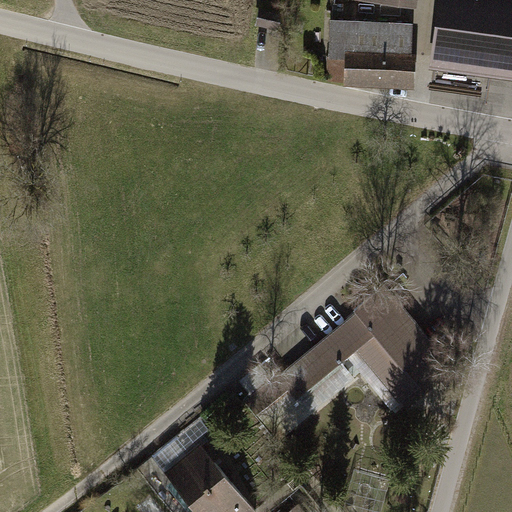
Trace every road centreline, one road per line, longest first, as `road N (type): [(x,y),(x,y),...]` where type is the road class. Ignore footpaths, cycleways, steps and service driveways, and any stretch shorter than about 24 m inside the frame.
road 1 (residential): [(501,128),(456,178),(146,441),(50,511)]
road 2 (residential): [(69,39),(501,128)]
road 3 (residential): [(442,511),(511,253)]
